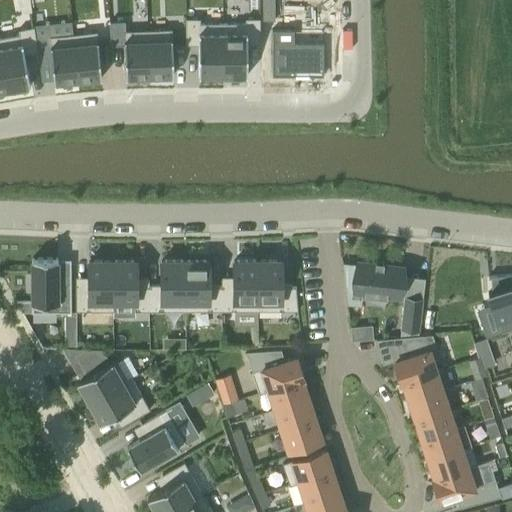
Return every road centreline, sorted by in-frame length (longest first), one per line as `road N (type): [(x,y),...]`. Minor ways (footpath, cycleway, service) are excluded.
road 1 (residential): [(0,130),(51,120),(345,109),(360,84),(358,0)]
road 2 (residential): [(324,209),(0,211)]
road 3 (residential): [(511,227),(324,209)]
road 4 (residential): [(409,511),(416,482),(389,400),(340,349)]
road 5 (residential): [(340,349),(330,414),(353,482),(382,511)]
road 6 (residential): [(82,486),(0,338)]
road 7 (residential): [(324,209),(340,349)]
